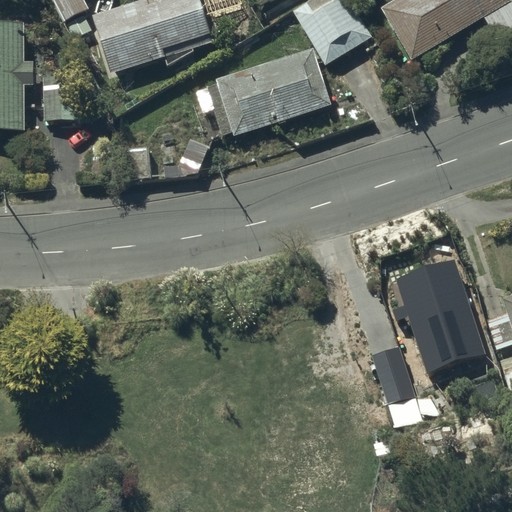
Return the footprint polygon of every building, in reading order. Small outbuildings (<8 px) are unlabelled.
[(49,0),(73,45),(95,33),(86,17),(90,15),(84,5),(92,0),(49,0)] [(93,22),(112,80),(214,48),(199,0),(147,0),(149,5),(93,22)] [(252,0),(259,12),(280,0),(252,0)] [(346,0),(323,0),(294,18),(326,71),(373,42),(346,0)] [(511,42),(511,0),(507,0),(505,1),(503,0),(408,0),(382,16),(411,65),(483,22),(500,50),(511,42)] [(0,31),(0,137),(25,137),(26,91),(34,91),(35,69),(25,69),(24,31),(0,31)] [(234,138),(235,143),(332,112),(315,58),(196,96),(204,121),(215,117),(223,141),(234,138)] [(74,83),(44,83),(45,126),(74,127),(74,83)] [(511,301),(502,305),(508,320),(487,327),(497,355),(511,350),(511,301)] [(511,362),(499,367),(508,395),(511,393),(511,362)]
